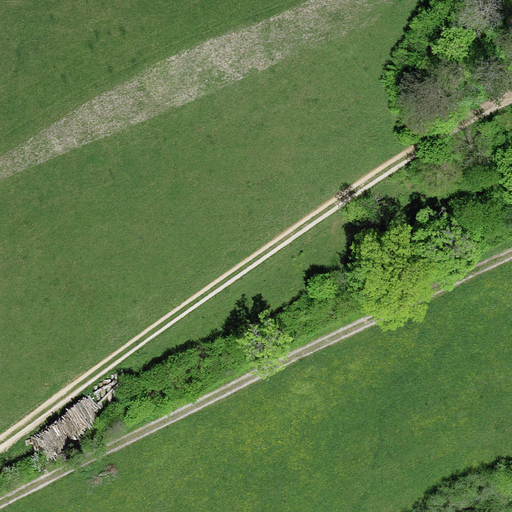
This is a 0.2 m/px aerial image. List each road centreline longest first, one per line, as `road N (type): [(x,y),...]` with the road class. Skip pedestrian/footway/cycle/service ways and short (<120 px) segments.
road 1 (track): [(511,98),(430,138),(0,440)]
road 2 (track): [(511,253),(0,504)]
